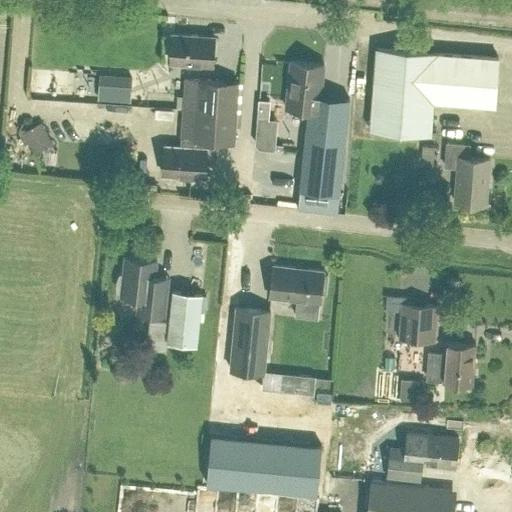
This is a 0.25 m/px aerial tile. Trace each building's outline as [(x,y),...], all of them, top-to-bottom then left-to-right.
[(78,5),(78,6),(77,21),(91,22),(92,5),(78,5)] [(214,35),(172,32),(170,61),(212,64),(214,35)] [(497,55),(436,50),(376,46),(370,127),(430,131),(433,99),(494,104),(497,55)] [(285,106),(307,108),(298,187),(339,191),(349,96),(320,93),(324,63),(290,59),(285,106)] [(120,99),(120,95),(121,95),(120,76),(96,79),(98,102),(120,99)] [(183,104),(236,108),(238,81),(185,77),(183,104)] [(179,144),(164,143),(162,172),(204,175),(206,146),(207,139),(233,142),(236,108),(183,104),(179,144)] [(255,142),(259,146),(274,147),(276,119),(257,117),(255,142)] [(41,119),(23,129),(34,151),(53,141),(41,119)] [(469,143),(446,141),(444,164),(456,165),(454,200),(486,202),(489,157),(468,155),(469,143)] [(168,277),(154,276),(156,257),(124,254),(120,293),(138,295),(136,310),(164,313),(167,285),(168,277)] [(323,269),(273,263),(269,295),(319,301),(323,269)] [(447,276),(446,297),(458,298),(459,277),(447,276)] [(172,289),(167,338),(196,342),(202,292),(172,289)] [(385,308),(400,309),(398,336),(434,339),(437,303),(410,301),(411,294),(386,292),(385,308)] [(228,383),(229,367),(264,371),(270,308),(222,304),(214,382),(228,383)] [(445,340),(444,351),(428,350),(426,377),(442,378),(442,380),(472,382),(475,342),(445,340)] [(314,374),(282,371),(281,388),(313,391),(314,374)] [(338,405),(329,417),(341,427),(351,416),(338,405)] [(407,430),(405,447),(390,445),(387,474),(420,477),(421,461),(454,465),(458,435),(407,430)] [(360,435),(359,462),(377,463),(378,435),(360,435)] [(320,450),(211,440),(207,479),(316,490),(320,450)] [(449,511),(452,487),(370,478),(366,511),(449,511)]
